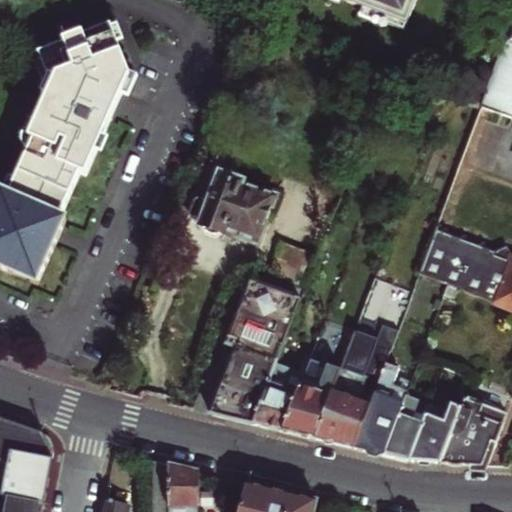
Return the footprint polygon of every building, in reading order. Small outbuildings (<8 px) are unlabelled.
[(340,0),(345,2),(367,11),(391,20),(389,26),(407,33),(420,0),(340,0)] [(391,20),(367,11),(364,19),(388,28),(389,26),(391,20)] [(218,39),(230,44),(240,19),(228,14),(218,39)] [(0,290),(26,307),(37,283),(60,293),(144,102),(127,95),(122,92),(130,74),(116,40),(110,25),(109,23),(83,33),(67,40),(39,51),(42,59),(52,84),(48,95),(35,123),(29,137),(33,139),(29,149),(15,180),(9,194),(3,191),(0,190),(0,290)] [(117,23),(110,25),(116,40),(123,38),(117,23)] [(64,33),(67,40),(83,33),(80,27),(64,33)] [(511,31),(490,90),(483,108),(511,118),(511,31)] [(42,92),(48,95),(52,84),(42,59),(34,62),(44,86),(42,92)] [(136,77),(130,74),(122,92),(127,95),(136,77)] [(27,148),(29,149),(33,139),(29,137),(35,123),(29,121),(24,131),(23,134),(22,137),(22,140),(22,143),(23,145),(25,147),(27,148)] [(9,177),(3,191),(9,194),(15,180),(9,177)] [(210,201),(206,208),(192,203),(186,216),(190,223),(199,227),(198,229),(215,236),(252,251),(268,214),(237,202),(241,193),(217,183),(216,185),(210,182),(203,198),(210,201)] [(511,256),(437,228),(420,272),(511,308),(511,256)] [(284,247),(272,278),(301,289),(313,258),(284,247)] [(232,354),(209,415),(225,419),(252,426),(274,366),(298,300),(246,281),(222,350),(232,354)] [(352,450),(386,363),(389,354),(376,349),(378,343),(354,333),(339,372),(313,441),(330,445),(352,450)] [(307,361),(302,376),(281,433),(298,437),(313,441),(339,372),(325,367),(325,368),(307,361)] [(367,454),(382,457),(402,404),(387,399),(398,368),(386,363),(352,450),(367,454)] [(274,366),(252,426),(262,428),(281,433),(302,376),(274,366)] [(402,404),(382,457),(396,461),(405,463),(408,463),(422,426),(411,422),(419,402),(405,397),(402,404)] [(430,406),(422,426),(408,463),(426,464),(438,465),(460,407),(450,403),(447,413),(430,406)] [(499,418),(461,403),(460,407),(438,465),(459,465),(480,466),(499,418)] [(0,480),(7,483),(19,425),(10,422),(1,419),(0,423),(0,480)] [(19,425),(7,483),(4,497),(43,505),(47,486),(53,454),(42,433),(19,425)] [(152,462),(153,511),(199,511),(199,473),(179,468),(152,462)] [(278,492),(247,485),(240,511),(315,511),(318,502),(278,492)] [(4,497),(0,496),(0,511),(41,511),(43,505),(4,497)] [(126,511),(128,505),(105,501),(103,510),(102,511),(126,511)]
